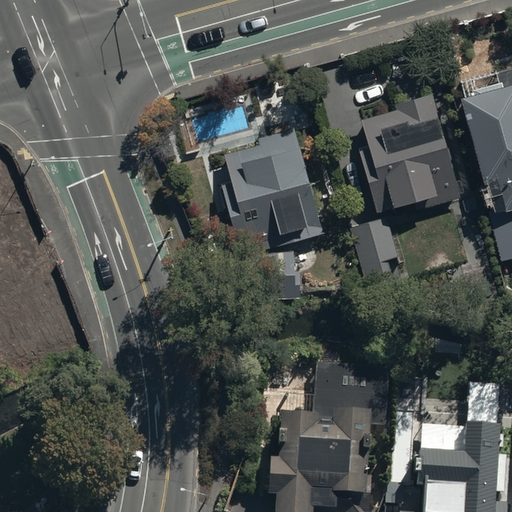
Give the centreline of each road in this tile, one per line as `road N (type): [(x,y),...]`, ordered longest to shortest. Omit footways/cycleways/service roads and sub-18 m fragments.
road 1 (secondary): [(55,61),(137,258),(151,312),(162,380),(155,511)]
road 2 (secondary): [(55,61),(289,0)]
